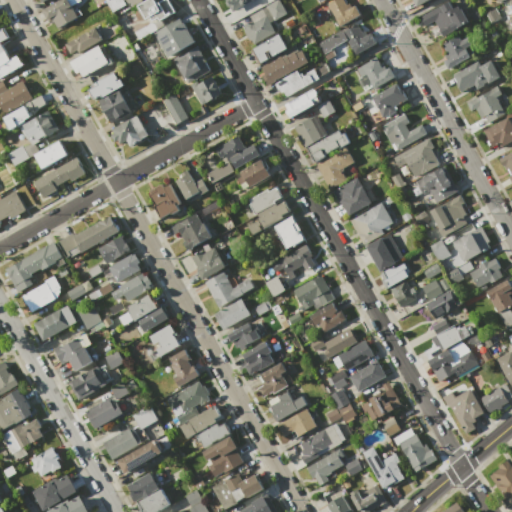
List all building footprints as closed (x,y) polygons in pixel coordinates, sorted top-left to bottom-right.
[(42,10),(59,0),(79,0),(71,5),(78,16),(57,28),(53,20),(49,22),(42,10)] [(122,0),(125,5),(112,13),(105,0),(122,0)] [(129,8),(124,0),(141,0),(142,1),(129,8)] [(139,5),(147,0),(170,0),(176,10),(160,20),(163,25),(138,39),(134,32),(149,23),(139,5)] [(225,0),(252,0),(231,11),(225,0)] [(266,5),(276,0),(279,0),(287,13),(274,20),(266,5)] [(340,26),(326,0),(343,0),(346,4),(349,2),(351,6),(355,4),(361,15),(340,26)] [(419,16),(440,4),(441,5),(449,1),(453,8),(458,5),(460,9),(462,8),(469,21),(443,36),(434,20),(424,26),(419,16)] [(485,14),(495,8),(501,17),(490,23),(485,14)] [(243,25),(265,14),(275,32),(253,44),(251,39),(249,40),(243,30),(245,29),(243,25)] [(195,42),(168,57),(157,37),(184,22),(195,42)] [(354,55),(346,38),(347,37),(344,31),(357,24),(361,32),(364,30),(366,35),(371,33),(376,43),(354,55)] [(64,43),(74,38),(75,40),(79,38),(78,36),(95,26),(102,39),(79,52),(77,49),(70,54),(64,43)] [(0,30),(2,29),(8,40),(2,43),(10,58),(16,55),(22,65),(0,77),(0,30)] [(279,34),(287,49),(261,63),(253,48),(279,34)] [(441,44),(458,35),(461,40),(468,36),(473,43),(464,48),(470,58),(449,70),(443,61),(449,58),(441,44)] [(70,61),(99,45),(100,46),(103,44),(113,62),(100,69),(100,68),(83,77),(79,71),(76,73),(70,61)] [(197,46),(211,71),(186,86),(174,64),(191,54),(189,50),(197,46)] [(261,67),(286,53),(287,55),(294,51),(296,53),(302,50),(309,63),(267,85),(262,75),(264,74),(261,67)] [(395,78),(374,89),(372,86),(364,90),(358,78),(360,77),(356,68),(376,57),(381,67),(384,66),(385,69),(389,67),(395,78)] [(454,75),(479,60),(482,65),(491,60),(500,76),(476,89),(474,85),(462,92),(456,83),(458,82),(454,75)] [(272,83),(297,70),(299,74),(301,73),(303,76),(306,74),(305,73),(313,69),(319,78),(286,96),(283,90),(278,93),(272,83)] [(102,98),(100,95),(93,99),(88,89),(98,84),(96,81),(115,71),(119,79),(120,78),(125,85),(119,88),(102,98)] [(222,94),(202,106),(190,85),(198,80),(199,84),(212,76),(222,94)] [(32,98),(4,114),(0,106),(0,92),(22,80),(32,98)] [(371,97),(397,83),(406,100),(394,107),(396,111),(389,115),(388,113),(382,117),(371,97)] [(466,103),(496,86),(501,94),(495,97),(505,114),(488,123),(484,115),(480,118),(474,108),(470,110),(466,103)] [(130,113),(112,122),(111,123),(98,100),(102,98),(119,88),(120,91),(126,88),(132,99),(127,102),(132,112),(130,113)] [(313,89),(314,90),(315,90),(317,93),(317,95),(320,102),(290,118),(286,111),(287,109),(285,104),(313,89)] [(138,114),(174,94),(188,117),(175,124),(177,129),(153,142),(138,114)] [(11,130),(4,116),(42,95),(47,103),(28,113),(30,115),(27,116),(29,120),(23,124),(11,130)] [(328,99),(335,111),(323,118),(316,106),(328,99)] [(30,146),(20,126),(49,110),(60,130),(30,146)] [(111,129),(115,127),(112,122),(130,113),(132,117),(136,115),(148,136),(130,147),(126,140),(120,144),(118,140),(115,142),(111,135),(114,133),(111,129)] [(397,149),(394,143),(391,145),(381,125),(404,113),(409,122),(405,124),(409,131),(421,124),(426,134),(397,149)] [(305,147),(301,140),(300,141),(297,135),(298,134),(294,126),(310,117),(311,118),(316,115),(327,135),(305,147)] [(507,117),(511,126),(511,141),(501,147),(499,143),(492,147),(483,131),(507,117)] [(307,148),(342,129),(350,142),(339,148),(338,147),(325,154),(325,156),(314,162),(307,148)] [(235,168),(230,160),(228,161),(225,154),(219,157),(214,149),(238,136),(245,148),(253,144),(259,155),(235,168)] [(439,163),(421,173),(414,161),(408,165),(402,155),(409,151),(408,149),(429,138),(434,148),(432,149),(439,163)] [(34,154),(61,139),(69,154),(42,169),(34,154)] [(14,166),(8,154),(22,145),(29,158),(14,166)] [(346,147),(354,162),(341,168),(348,180),(329,190),(315,163),(346,147)] [(499,159),(511,151),(511,183),(508,176),(511,174),(508,167),(506,168),(504,165),(502,165),(499,159)] [(33,181),(76,157),(85,173),(72,181),(70,179),(55,187),(57,190),(43,198),(33,181)] [(240,171),(262,160),(270,175),(249,187),(248,185),(242,188),(237,178),(243,175),(240,171)] [(212,182),(207,173),(228,161),(233,171),(212,182)] [(458,190),(435,202),(429,192),(423,195),(415,181),(444,165),(458,190)] [(175,180),(181,176),(180,173),(187,169),(194,182),(203,178),(209,189),(200,194),(198,191),(185,198),(175,180)] [(333,190),(358,176),(372,203),(349,215),(340,199),(338,201),(333,190)] [(160,218),(154,206),(155,206),(149,195),(152,193),(151,190),(160,186),(159,185),(162,183),(164,187),(171,183),(182,202),(176,205),(179,209),(171,213),(171,212),(160,218)] [(248,199),(267,188),(269,191),(277,187),(283,197),(275,202),(275,203),(256,213),(254,214),(249,204),(251,203),(248,199)] [(0,224),(0,199),(15,191),(26,210),(11,218),(9,215),(0,220),(0,222),(1,224),(0,224)] [(442,236),(429,211),(460,194),(464,202),(461,204),(466,214),(462,216),(466,223),(442,236)] [(201,209),(217,200),(223,211),(207,221),(201,209)] [(284,200),(290,210),(282,214),(283,217),(251,235),(247,226),(257,220),(256,218),(258,217),(256,213),(275,203),(276,204),(284,200)] [(350,220),(370,209),(369,208),(381,202),(393,222),(381,228),(384,233),(363,244),(350,220)] [(424,210),(429,219),(418,225),(414,216),(424,210)] [(212,236),(187,250),(182,242),(184,241),(179,231),(174,234),(170,227),(196,212),(202,223),(204,221),(212,236)] [(65,257),(56,242),(72,233),(73,234),(76,233),(77,234),(110,215),(119,230),(81,252),(80,251),(71,256),(70,254),(65,257)] [(274,226),(293,216),(306,239),(293,246),(292,245),(286,248),(274,226)] [(464,261),(453,241),(481,226),(489,241),(487,242),(490,247),(464,261)] [(97,248),(121,234),(126,243),(127,242),(130,249),(106,263),(97,248)] [(365,246),(381,237),(382,238),(390,234),(402,257),(394,261),(396,263),(379,272),(365,246)] [(449,254),(437,261),(429,245),(441,239),(449,254)] [(17,291),(5,269),(22,260),(21,259),(53,241),(65,262),(58,266),(55,262),(40,270),(39,268),(31,273),(32,275),(29,277),(32,283),(17,291)] [(306,245),(311,255),(310,256),(314,265),(306,269),(303,264),(292,270),(295,275),(288,279),(282,268),(275,272),(270,264),(306,245)] [(202,280),(197,271),(198,270),(191,256),(202,250),(203,253),(214,246),(220,256),(221,256),(227,266),(202,280)] [(108,267),(131,253),(132,255),(135,253),(140,261),(137,263),(140,268),(116,282),(108,267)] [(502,277),(490,283),(489,281),(476,288),(468,273),(480,266),(479,264),(487,259),(489,261),(495,258),(500,268),(498,269),(502,277)] [(446,273),(469,261),(473,268),(460,274),(463,279),(452,285),(446,273)] [(441,271),(425,280),(420,271),(436,262),(441,271)] [(379,273),(394,265),(396,268),(405,263),(407,268),(404,269),(408,276),(391,285),(388,280),(384,282),(379,273)] [(97,264),(101,271),(90,277),(86,270),(97,264)] [(119,285),(142,271),(144,276),(147,274),(151,282),(148,284),(150,288),(128,301),(119,285)] [(254,286),(243,292),(243,293),(218,307),(204,282),(223,272),(232,288),(236,286),(235,285),(249,277),(254,286)] [(265,282),(279,274),(282,280),(281,281),(286,289),(273,297),(265,282)] [(292,290),(320,274),(333,298),(315,308),(312,304),(303,309),(292,290)] [(486,291),(507,279),(511,288),(509,289),(510,293),(508,294),(511,302),(511,304),(497,312),(486,291)] [(394,286),(405,280),(410,289),(414,287),(417,292),(413,294),(415,298),(401,306),(396,297),(399,296),(394,286)] [(422,286),(435,280),(442,294),(428,301),(424,294),(425,293),(422,286)] [(109,282),(113,289),(101,296),(100,295),(91,300),(88,294),(109,282)] [(31,312),(22,295),(45,283),(54,299),(31,312)] [(71,299),(67,291),(81,283),(85,292),(71,299)] [(148,294),(156,308),(137,319),(124,326),(119,317),(128,311),(126,307),(148,294)] [(434,319),(429,310),(433,308),(430,302),(443,295),(446,300),(453,297),(458,305),(450,310),(451,311),(434,319)] [(222,330),(213,313),(242,298),(251,314),(222,330)] [(258,315),(254,307),(263,301),(264,302),(267,300),(271,308),(258,315)] [(112,314),(108,307),(120,301),(124,308),(112,314)] [(332,302),(338,312),(341,310),(346,319),(322,332),(318,324),(315,325),(309,315),(332,302)] [(77,312),(92,304),(101,320),(86,328),(77,312)] [(42,340),(33,323),(68,305),(77,321),(42,340)] [(161,305),(169,317),(144,332),(137,319),(156,308),(161,305)] [(297,312),(301,319),(290,325),(287,318),(297,312)] [(260,337),(244,345),(245,348),(241,350),(238,346),(235,347),(232,341),(231,341),(227,334),(249,322),(252,329),(255,327),(260,337)] [(170,324),(175,332),(173,333),(179,345),(160,356),(156,349),(160,346),(158,342),(154,344),(149,336),(170,324)] [(441,350),(438,345),(436,346),(431,337),(455,324),(457,329),(465,325),(470,334),(441,350)] [(327,358),(321,347),(314,350),(310,342),(320,336),(323,342),(349,328),(357,342),(327,358)] [(475,333),(481,343),(471,348),(466,338),(475,333)] [(92,361),(74,371),(68,359),(60,364),(53,350),(79,336),(92,361)] [(365,340),(373,355),(346,370),(343,365),(336,368),(331,358),(365,340)] [(249,374),(244,365),(247,364),(242,354),(266,341),(271,350),(268,352),(273,362),(258,371),(257,369),(249,374)] [(427,360),(462,341),(470,349),(478,365),(457,376),(455,372),(439,381),(427,360)] [(169,357),(184,348),(190,359),(188,360),(191,366),(194,365),(200,375),(179,387),(173,377),(177,375),(170,364),(172,363),(169,357)] [(103,356),(117,349),(124,362),(110,369),(103,356)] [(511,388),(496,358),(511,350),(511,351),(511,388)] [(0,361),(3,360),(7,367),(5,368),(8,373),(9,372),(17,385),(0,394),(0,361)] [(348,375),(377,360),(386,376),(357,392),(348,375)] [(288,385),(273,394),(272,392),(261,397),(256,388),(265,383),(260,373),(281,362),(286,371),(282,374),(288,385)] [(78,400),(67,381),(97,365),(107,384),(78,400)] [(326,378),(343,369),(347,375),(343,377),(346,383),(336,389),(333,384),(330,386),(326,378)] [(465,374),(474,369),(482,383),(473,388),(465,374)] [(199,380),(202,386),(204,385),(209,394),(207,396),(209,400),(200,405),(199,403),(194,406),(195,409),(182,417),(180,414),(175,417),(166,400),(199,380)] [(389,381),(401,403),(393,407),(395,410),(379,419),(378,416),(372,420),(366,410),(364,411),(361,406),(364,405),(363,403),(369,400),(368,399),(384,390),(382,385),(389,381)] [(122,382),(129,393),(115,400),(109,389),(122,382)] [(488,413),(480,397),(499,386),(508,402),(501,406),(502,408),(498,410),(497,408),(488,413)] [(0,400),(2,399),(1,398),(18,388),(31,412),(0,429),(0,400)] [(341,388),(349,402),(337,409),(329,395),(341,388)] [(465,433),(450,405),(448,407),(442,397),(452,391),(455,396),(470,388),(483,413),(476,417),(477,420),(473,422),(476,427),(465,433)] [(276,422),(270,412),(273,410),(268,402),(287,392),(292,401),(302,396),(307,405),(276,422)] [(95,428),(85,410),(109,397),(113,405),(117,403),(123,413),(95,428)] [(338,410),(349,404),(356,417),(345,423),(338,410)] [(140,429),(132,415),(148,405),(157,419),(140,429)] [(178,425),(213,405),(221,419),(186,439),(178,425)] [(316,426),(293,439),(289,433),(283,436),(277,425),(307,408),(316,426)] [(341,417),(330,423),(325,413),(335,408),(341,417)] [(381,423),(393,416),(402,431),(389,438),(381,423)] [(1,435),(22,423),(23,425),(37,417),(42,426),(38,429),(42,436),(22,447),(26,454),(16,460),(1,435)] [(194,436),(217,422),(219,425),(224,423),(230,433),(219,440),(218,439),(212,442),(213,443),(204,448),(199,440),(197,442),(194,436)] [(304,464),(300,456),(302,455),(300,451),(303,449),(299,443),(337,422),(346,439),(341,442),(342,443),(304,464)] [(112,460),(102,443),(129,427),(130,428),(133,427),(142,443),(112,460)] [(398,442),(415,433),(422,445),(426,443),(432,455),(434,454),(437,459),(414,471),(398,442)] [(231,436),(237,447),(235,449),(242,462),(214,478),(205,462),(207,461),(202,452),(231,436)] [(125,474),(117,461),(155,439),(163,452),(125,474)] [(382,488),(362,452),(373,446),(381,460),(396,452),(401,461),(397,463),(405,478),(395,483),(394,482),(382,488)] [(30,459),(52,447),(58,458),(57,459),(61,467),(51,473),(50,471),(40,476),(36,470),(32,473),(28,467),(33,464),(30,459)] [(319,485),(314,477),(312,478),(306,467),(339,449),(343,456),(339,458),(342,464),(331,471),(331,472),(325,476),(328,480),(319,485)] [(362,469),(350,476),(344,465),(356,458),(362,469)] [(507,460),(511,467),(511,500),(508,495),(504,498),(489,475),(499,468),(498,466),(507,460)] [(3,470),(11,465),(15,472),(7,477),(3,470)] [(159,489),(136,502),(126,485),(149,472),(159,489)] [(211,487),(238,472),(243,481),(256,474),(264,487),(225,510),(211,487)] [(32,492),(56,478),(57,479),(68,473),(78,491),(43,511),(32,492)] [(202,480),(204,485),(197,489),(194,484),(202,480)] [(14,489),(20,485),(25,495),(19,498),(14,489)] [(359,511),(350,496),(359,491),(364,499),(372,494),(369,488),(374,486),(374,487),(376,485),(386,502),(380,505),(379,505),(369,511),(370,511),(368,511),(359,511)] [(139,511),(134,503),(136,502),(159,489),(161,488),(170,504),(156,511),(139,511)] [(195,489),(207,511),(189,511),(188,509),(190,507),(184,496),(195,489)] [(266,493),(276,510),(272,511),(239,511),(252,505),(251,502),(266,493)] [(343,495),(351,509),(348,511),(331,511),(327,504),(343,495)] [(46,511),(68,499),(69,501),(79,496),(88,511),(46,511)] [(440,511),(457,501),(464,511),(440,511)]
